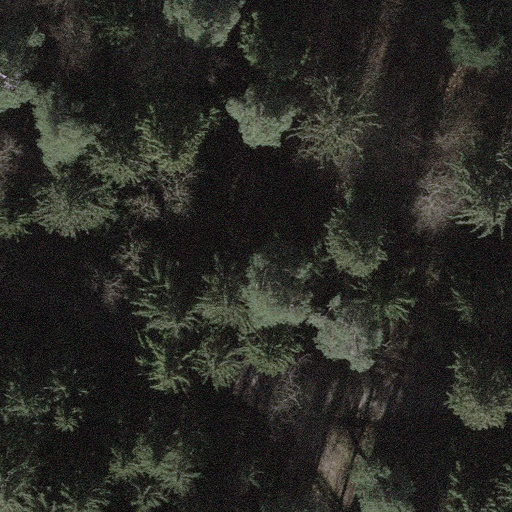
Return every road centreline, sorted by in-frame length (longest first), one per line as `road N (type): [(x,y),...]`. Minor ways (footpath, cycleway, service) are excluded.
road 1 (track): [(511,400),(365,407),(252,393),(97,314),(0,281)]
road 2 (track): [(375,511),(252,393)]
